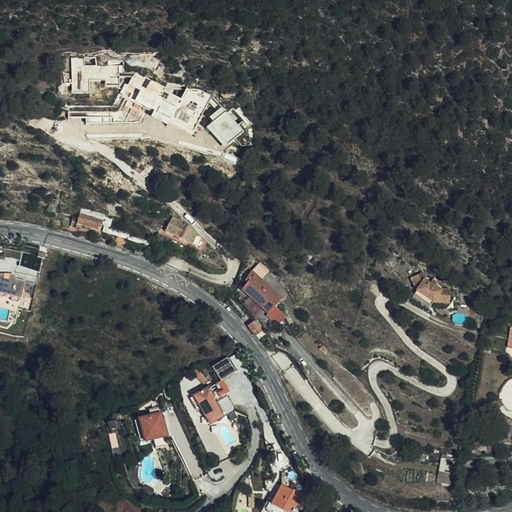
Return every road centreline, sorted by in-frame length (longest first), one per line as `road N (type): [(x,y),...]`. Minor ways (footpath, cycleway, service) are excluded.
road 1 (secondary): [(0,228),(116,256),(209,303),(264,365),(322,474),(374,511)]
road 2 (unknown): [(245,338),(228,368),(256,443),(237,474),(214,486),(206,481),(171,406)]
